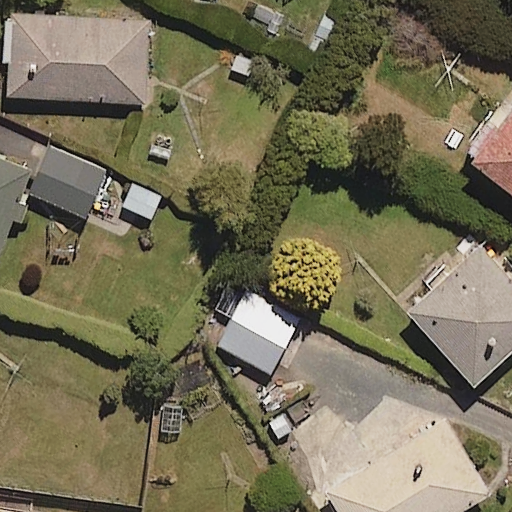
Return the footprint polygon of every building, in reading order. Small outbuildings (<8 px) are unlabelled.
[(148,12),(10,4),(5,85),(143,93),(148,12)] [(511,84),(468,141),(511,174),(511,84)] [(29,195),(19,190),(22,183),(85,209),(104,164),(0,121),(0,236),(11,209),(21,213),(29,195)] [(511,331),(511,269),(478,234),(406,304),(471,371),(511,331)] [(298,314),(246,286),(218,339),(269,366),(298,314)] [(442,409),(326,481),(345,511),(435,511),(486,480),(442,409)]
